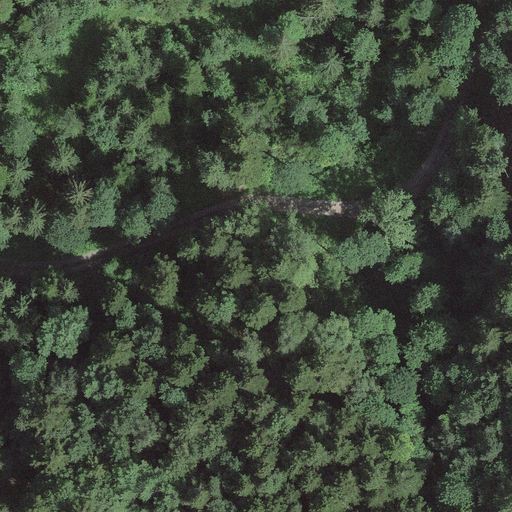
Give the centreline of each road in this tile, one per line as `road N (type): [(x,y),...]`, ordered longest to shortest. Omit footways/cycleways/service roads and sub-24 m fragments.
road 1 (track): [(0,258),(110,252),(250,200),(376,203),(406,190),(467,114),(491,53),(511,29)]
road 2 (track): [(0,153),(55,126),(72,71),(88,45),(115,25),(252,23),(281,0)]
